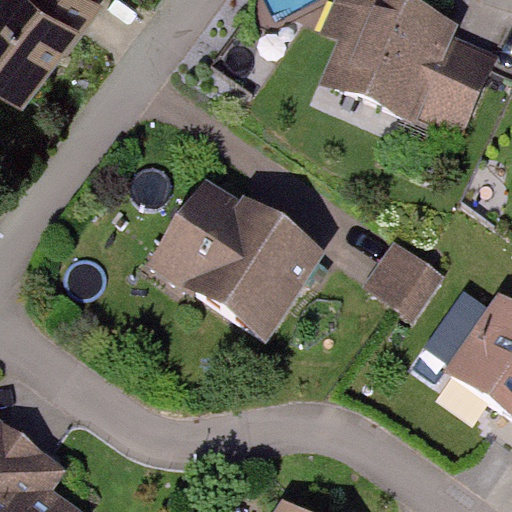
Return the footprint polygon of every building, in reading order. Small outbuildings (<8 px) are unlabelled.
[(0,0),(0,76),(21,92),(90,1),(88,0),(0,0)] [(458,140),(491,67),(445,46),(447,42),(369,8),(332,91),(410,126),(413,120),(458,140)] [(264,344),(318,268),(213,193),(159,269),(264,344)] [(394,254),(367,296),(413,325),(440,283),(394,254)] [(511,422),(511,318),(505,313),(455,383),(511,422)] [(0,511),(52,511),(25,492),(40,471),(0,441),(0,511)]
